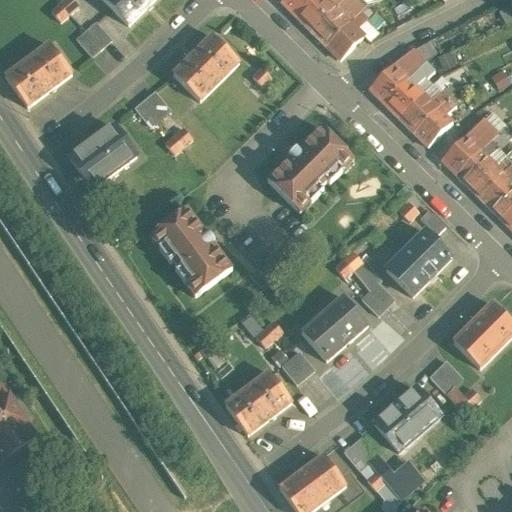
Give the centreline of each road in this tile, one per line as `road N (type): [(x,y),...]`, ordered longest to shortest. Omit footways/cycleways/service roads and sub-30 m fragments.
road 1 (tertiary): [(266,511),(0,119)]
road 2 (residential): [(268,469),(511,262)]
road 3 (secondary): [(0,279),(164,511)]
road 4 (residential): [(511,262),(340,95)]
road 5 (residential): [(47,138),(210,0)]
road 6 (residential): [(481,0),(371,59),(340,95)]
road 7 (residential): [(340,95),(246,0)]
